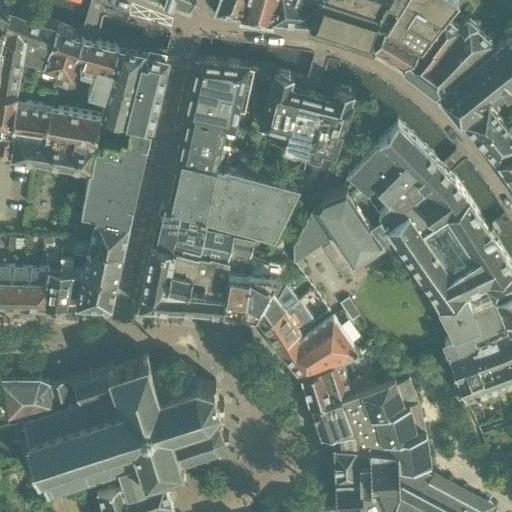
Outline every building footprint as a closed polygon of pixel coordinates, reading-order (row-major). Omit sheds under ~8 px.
[(107,9),(123,14),(126,5),(130,7),(132,0),(108,0),(106,9),(107,9)] [(157,0),(153,17),(170,25),(177,0),(182,0),(188,2),(188,0),(157,0)] [(218,0),(215,10),(220,11),(215,39),(235,42),(240,14),(246,0),(218,0)] [(266,17),(274,0),(246,0),(240,14),(235,42),(268,46),(272,18),(269,18),(269,17),(266,17)] [(274,0),(266,17),(269,17),(269,18),(272,18),(283,19),(280,48),(300,51),(324,54),(329,27),(341,31),(353,35),(372,42),(397,0),(274,0)] [(397,0),(372,42),(374,43),(374,42),(393,54),(401,58),(401,59),(404,60),(444,10),(451,0),(397,0)] [(0,88),(17,91),(20,74),(0,70),(0,42),(9,6),(8,6),(9,6),(0,1),(0,88)] [(511,4),(501,14),(509,23),(511,20),(511,4)] [(170,25),(153,17),(130,7),(126,5),(123,14),(127,15),(125,21),(150,27),(168,32),(170,25)] [(30,14),(9,6),(0,42),(0,70),(20,74),(23,58),(45,62),(56,23),(40,17),(30,14)] [(418,109),(438,87),(436,85),(440,82),(493,38),(477,23),(477,21),(468,14),(466,14),(458,22),(444,10),(404,60),(402,62),(415,72),(399,94),(417,108),(418,109)] [(74,31),(56,23),(45,62),(43,66),(59,72),(55,84),(67,88),(71,75),(79,58),(80,54),(77,54),(82,34),(74,31)] [(511,88),(511,27),(496,42),(456,75),(440,90),(438,87),(418,109),(432,122),(436,127),(454,109),(462,119),(511,88)] [(96,38),(82,34),(77,54),(80,54),(79,58),(82,59),(79,68),(85,70),(84,74),(90,76),(91,72),(93,73),(87,90),(105,96),(118,45),(96,38)] [(143,50),(118,45),(105,96),(100,113),(100,115),(125,121),(143,50)] [(159,54),(143,50),(125,121),(130,123),(151,127),(168,56),(159,54)] [(193,81),(190,91),(186,113),(187,114),(236,126),(240,110),(244,110),(254,67),(245,65),(245,63),(239,63),(237,59),(229,59),(226,61),(217,61),(215,57),(207,56),(204,59),(198,59),(197,60),(193,81)] [(286,142),(299,89),(298,89),(291,87),(292,83),(293,77),(293,75),(290,74),(289,71),(281,69),(277,71),(274,70),(274,72),(272,79),(261,123),(260,127),(275,131),(272,142),(283,145),(284,141),(286,142)] [(332,98),(325,96),(313,139),(312,139),(308,152),(319,155),(322,146),(334,150),(335,150),(342,128),(350,103),(353,95),(354,93),(354,91),(351,90),(349,86),(342,84),(338,87),(335,86),(335,87),(333,94),(332,98)] [(0,88),(0,117),(11,120),(16,98),(17,91),(0,88)] [(511,88),(462,119),(443,135),(454,146),(472,130),(473,131),(478,137),(477,137),(479,139),(480,139),(511,118),(511,113),(504,119),(496,110),(499,108),(497,105),(505,100),(507,103),(511,98),(511,88)] [(283,145),(308,152),(312,139),(313,139),(325,96),(316,94),(314,91),(311,90),(308,91),(299,89),(286,142),(284,141),(283,145)] [(16,98),(11,120),(10,125),(16,126),(21,126),(44,131),(45,127),(50,104),(16,98)] [(100,113),(50,104),(45,127),(44,131),(21,126),(16,126),(10,153),(10,162),(11,161),(35,165),(34,168),(34,169),(35,170),(35,169),(49,172),(50,172),(50,171),(50,168),(88,175),(95,139),(94,139),(95,135),(100,115),(100,113)] [(180,135),(222,144),(229,146),(233,128),(235,129),(236,126),(187,114),(187,116),(184,118),(183,123),(184,125),(184,127),(182,127),(180,135)] [(497,160),(511,149),(511,118),(480,139),(482,142),(484,146),(485,145),(486,147),(487,149),(497,160)] [(391,197),(378,211),(386,223),(405,209),(420,228),(467,196),(455,177),(450,172),(449,171),(450,171),(449,170),(448,170),(445,167),(442,164),(442,163),(441,163),(407,130),(397,119),(393,124),(348,170),(344,183),(356,178),(364,191),(374,183),(382,189),(391,197)] [(260,127),(261,123),(252,120),(250,129),(259,131),(260,127)] [(16,126),(10,125),(1,123),(0,129),(0,151),(10,153),(16,126)] [(146,148),(151,127),(130,123),(128,129),(123,128),(120,140),(95,135),(94,139),(95,139),(88,175),(137,186),(146,148)] [(225,166),(225,164),(228,152),(221,151),(222,144),(180,135),(179,141),(180,142),(180,144),(178,145),(176,150),(178,153),(177,155),(225,166)] [(511,149),(497,160),(477,174),(489,192),(509,177),(511,180),(511,149)] [(235,225),(243,227),(277,236),(278,233),(280,230),(282,226),(302,185),(274,177),(256,172),(249,171),(225,164),(225,166),(177,155),(176,154),(164,203),(201,212),(200,217),(217,220),(235,225)] [(137,186),(88,175),(81,209),(130,219),(137,186)] [(440,305),(446,316),(471,303),(466,290),(484,280),(493,295),(511,285),(511,264),(501,246),(495,237),(497,235),(494,230),(490,224),(488,226),(482,216),(481,217),(467,196),(420,228),(405,209),(386,223),(378,211),(364,191),(356,178),(344,183),(320,192),(314,202),(315,203),(298,234),(295,241),(293,244),(295,260),(335,232),(353,259),(392,233),(431,289),(440,305)] [(151,243),(168,246),(190,250),(230,257),(231,247),(250,253),(254,235),(243,232),(243,227),(235,225),(234,230),(215,226),(217,220),(200,217),(201,212),(164,203),(161,202),(151,243)] [(92,224),(88,241),(123,248),(130,219),(81,209),(79,221),(92,224)] [(278,233),(295,241),(298,234),(282,226),(280,230),(278,233)] [(83,268),(71,264),(71,268),(117,276),(123,248),(88,241),(75,239),(75,240),(73,252),(86,256),(83,268)] [(138,304),(155,305),(168,246),(151,243),(147,260),(142,283),(138,304)] [(155,305),(181,306),(190,250),(168,246),(155,305)] [(240,311),(254,313),(269,287),(278,297),(286,282),(277,275),(285,261),(265,258),(250,253),(231,247),(230,257),(223,310),(230,310),(232,313),(238,313),(240,311)] [(181,306),(223,310),(230,257),(190,250),(181,306)] [(46,279),(46,302),(55,302),(67,303),(67,299),(69,291),(71,268),(71,264),(73,258),(61,256),(60,256),(60,264),(43,264),(43,279),(46,279)] [(0,301),(7,302),(8,263),(0,263),(0,301)] [(8,263),(7,302),(25,302),(26,264),(8,263)] [(26,264),(25,302),(46,302),(46,279),(43,279),(43,264),(26,264)] [(67,299),(67,303),(111,304),(117,276),(71,268),(69,291),(78,293),(77,299),(67,299)] [(298,299),(286,282),(278,297),(269,287),(254,313),(261,323),(277,311),(279,313),(296,301),(298,299)] [(443,338),(449,353),(483,340),(478,330),(511,314),(511,285),(493,295),(471,303),(446,316),(455,333),(443,338)] [(351,293),(342,298),(351,315),(360,311),(351,293)] [(300,374),(310,405),(375,380),(372,371),(348,380),(341,358),(359,350),(359,349),(358,348),(350,336),(333,313),(299,338),(297,335),(295,333),(314,319),(309,312),(305,315),(296,301),(279,313),(277,311),(261,323),(273,341),(275,344),(277,346),(300,374)] [(511,314),(478,330),(483,340),(449,353),(448,354),(465,397),(511,376),(511,314)] [(47,491),(118,468),(144,459),(148,470),(178,460),(181,470),(182,469),(184,469),(183,464),(185,463),(184,459),(191,456),(193,461),(197,459),(196,455),(203,452),(204,457),(209,455),(207,451),(215,448),(218,452),(221,449),(219,445),(223,436),(228,436),(228,432),(223,431),(221,422),(225,419),(221,415),(218,419),(210,415),(219,402),(223,403),(223,398),(219,398),(214,385),(218,382),(215,379),(212,382),(196,377),(192,378),(194,373),(192,366),(184,362),(183,360),(176,363),(168,366),(168,365),(164,367),(156,370),(153,371),(147,351),(142,352),(144,357),(113,366),(111,362),(107,363),(108,365),(93,370),(92,366),(89,367),(90,371),(75,376),(70,373),(69,375),(49,378),(39,374),(49,404),(15,416),(15,429),(35,494),(47,490),(47,491)] [(0,420),(15,416),(49,404),(39,374),(0,374),(0,420)] [(334,478),(335,502),(362,511),(479,511),(482,508),(474,504),(418,473),(418,462),(430,461),(425,429),(418,400),(409,375),(396,379),(394,375),(376,382),(375,380),(310,405),(313,416),(314,417),(317,425),(320,433),(333,431),(333,442),(334,478)] [(96,487),(104,511),(174,511),(166,484),(185,478),(182,469),(181,470),(178,460),(148,470),(144,459),(118,468),(121,479),(96,487)] [(0,487),(10,484),(6,471),(0,472),(0,487)] [(362,511),(335,502),(320,505),(307,509),(292,511),(362,511)]
